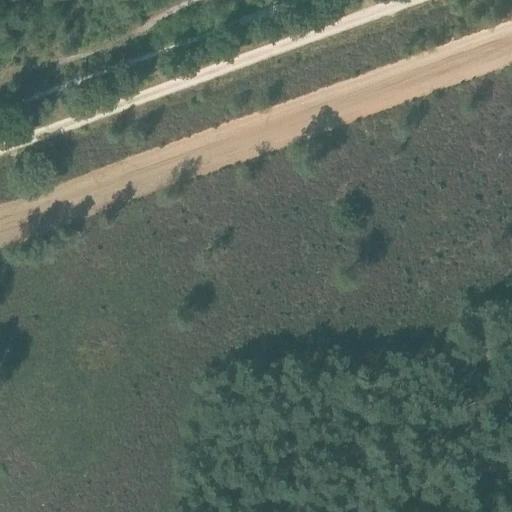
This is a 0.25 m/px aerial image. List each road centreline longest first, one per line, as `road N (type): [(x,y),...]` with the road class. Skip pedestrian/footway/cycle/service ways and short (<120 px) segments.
road 1 (track): [(0,221),(511,38)]
road 2 (track): [(0,149),(406,0)]
road 3 (unknown): [(219,0),(0,81)]
